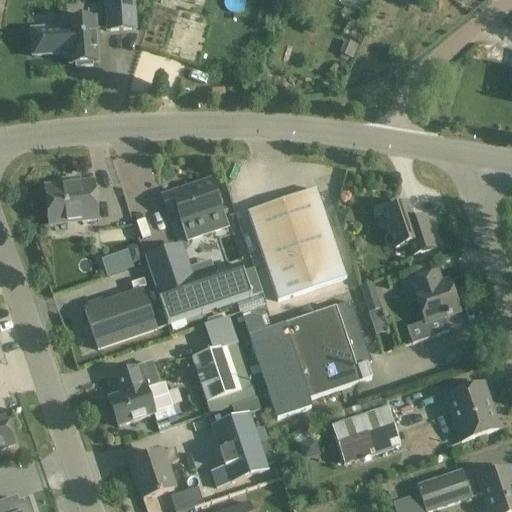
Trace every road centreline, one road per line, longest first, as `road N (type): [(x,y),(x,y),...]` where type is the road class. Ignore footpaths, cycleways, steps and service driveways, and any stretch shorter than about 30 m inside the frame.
road 1 (unclassified): [(0,143),(174,126),(259,126),(399,143)]
road 2 (unclassified): [(91,511),(0,242)]
road 3 (unclassified): [(399,143),(417,76),(508,0)]
road 4 (unclassified): [(511,302),(479,204),(482,158)]
